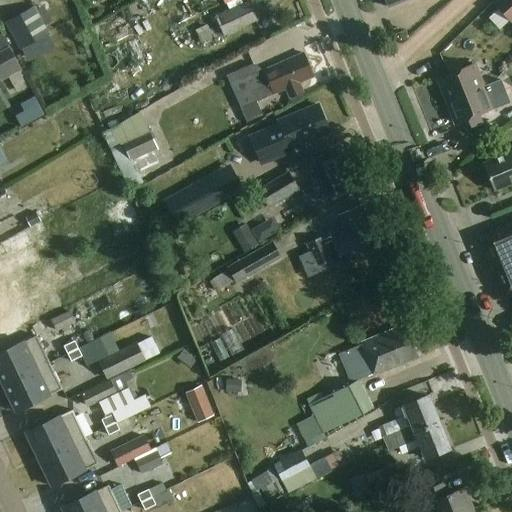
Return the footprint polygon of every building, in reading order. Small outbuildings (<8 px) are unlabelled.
[(215,15),(224,36),(257,21),(248,0),(215,15)] [(511,19),(511,0),(496,0),(494,2),(510,21),(511,19)] [(50,33),(34,6),(5,23),(21,50),(50,33)] [(206,35),(195,39),(200,56),(211,52),(206,35)] [(9,47),(0,51),(0,78),(1,80),(22,69),(9,47)] [(263,70),(266,77),(260,80),(252,61),(226,72),(242,108),(286,89),(290,98),(303,92),(299,83),(314,76),(303,53),(263,70)] [(438,78),(447,100),(485,85),(475,62),(462,68),(458,59),(447,64),(451,72),(438,78)] [(494,107),(485,85),(447,100),(456,122),(469,117),(473,126),(484,122),(480,113),(494,107)] [(263,116),(257,102),(242,108),(248,122),(263,116)] [(251,134),(262,161),(301,145),(300,141),(329,129),(319,104),(301,111),(301,113),(296,115),(297,116),(291,119),(290,118),(251,134)] [(159,149),(145,115),(104,132),(129,190),(142,185),(137,174),(161,164),(156,150),(159,149)] [(511,150),(484,162),(495,190),(511,182),(511,150)] [(359,187),(345,153),(323,163),(324,166),(310,172),(318,193),(306,198),(311,209),(324,204),(323,202),(337,196),(359,187)] [(299,190),(288,172),(258,191),(269,209),(299,190)] [(197,190),(165,207),(175,225),(207,208),(239,191),(229,173),(197,190)] [(380,239),(365,203),(338,214),(341,220),(334,223),(337,229),(329,232),(340,257),(380,239)] [(23,235),(52,227),(46,204),(17,212),(23,235)] [(511,224),(482,236),(507,296),(511,293),(511,224)] [(334,259),(324,235),(306,243),(316,266),(334,259)] [(283,256),(273,240),(227,267),(237,283),(283,256)] [(29,277),(37,297),(53,291),(46,271),(29,277)] [(4,293),(0,295),(0,324),(15,317),(4,293)] [(53,321),(47,310),(26,321),(32,332),(53,321)] [(419,357),(406,324),(362,342),(363,345),(351,350),(361,375),(373,370),(375,374),(419,357)] [(112,333),(81,348),(89,365),(99,360),(120,350),(112,333)] [(0,376),(4,384),(6,384),(38,368),(50,362),(37,336),(0,353),(0,376)] [(81,348),(77,337),(65,343),(69,353),(81,348)] [(146,360),(137,342),(120,350),(99,360),(108,378),(146,360)] [(81,348),(69,353),(74,363),(86,358),(81,348)] [(6,384),(4,384),(17,412),(19,412),(18,411),(63,389),(50,362),(38,368),(6,384)] [(134,377),(130,370),(111,379),(118,393),(95,405),(101,417),(112,411),(117,422),(141,410),(126,381),(134,377)] [(430,385),(437,403),(463,393),(456,375),(430,385)] [(117,392),(110,379),(77,396),(84,409),(117,392)] [(374,409),(360,380),(310,405),(324,433),(374,409)] [(383,436),(386,443),(439,422),(428,395),(405,405),(409,415),(379,427),(383,436)] [(28,430),(26,431),(40,459),(41,458),(74,443),(86,437),(73,410),(28,432),(28,430)] [(116,423),(111,413),(100,419),(104,428),(116,423)] [(450,448),(439,422),(386,443),(389,451),(418,439),(426,458),(450,448)] [(116,423),(104,428),(109,438),(121,432),(116,423)] [(159,446),(152,431),(111,451),(118,466),(159,446)] [(41,458),(40,459),(53,487),(54,486),(54,485),(99,464),(86,437),(74,443),(41,458)] [(156,450),(135,460),(142,474),(163,464),(156,450)] [(315,450),(304,458),(315,473),(326,466),(315,450)] [(401,476),(395,464),(365,476),(370,489),(401,476)] [(9,476),(22,507),(43,499),(30,468),(9,476)] [(475,511),(466,488),(450,494),(445,481),(418,492),(424,508),(430,505),(433,511),(475,511)] [(64,506),(62,506),(65,511),(120,511),(122,511),(109,485),(64,507),(64,506)] [(148,490),(137,495),(141,502),(151,497),(148,490)] [(151,497),(141,502),(145,509),(155,504),(151,497)]
